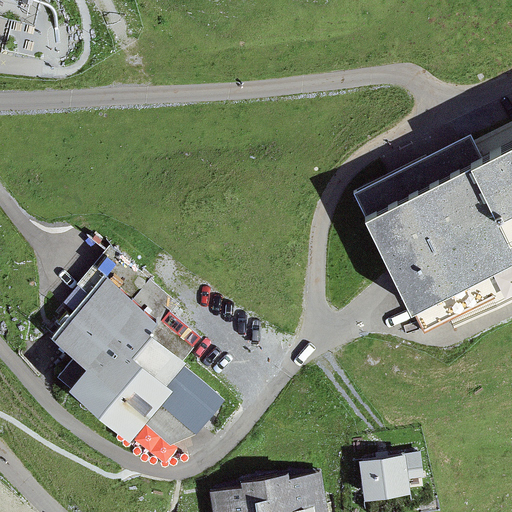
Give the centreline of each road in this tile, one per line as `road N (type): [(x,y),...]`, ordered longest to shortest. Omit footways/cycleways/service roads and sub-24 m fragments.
road 1 (residential): [(446,111),(348,170),(324,204),(310,331),(231,441),(202,461),(175,470),(137,464),(97,443),(51,408),(0,346)]
road 2 (residential): [(446,111),(424,82),(388,75),(0,101)]
